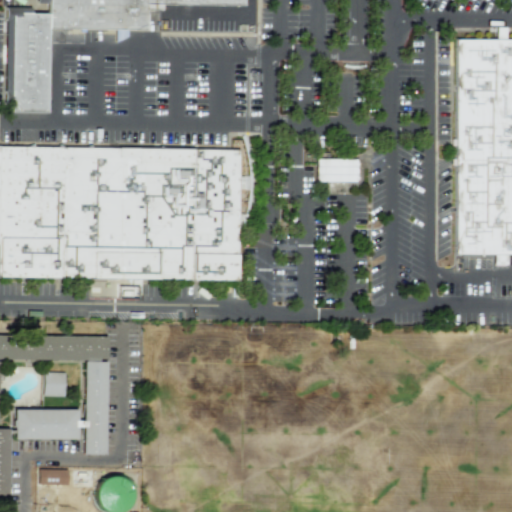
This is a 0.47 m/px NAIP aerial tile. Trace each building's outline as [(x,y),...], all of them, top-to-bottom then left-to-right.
[(46,28),(143,31),(144,10),(159,10),(159,4),(240,6),(240,0),(34,0),(35,3),(45,3),(45,14),(29,14),(29,8),(4,7),(2,98),(8,98),(8,112),(44,113),(46,28)] [(511,254),(511,39),(503,39),(503,27),(494,27),(494,39),(454,39),(453,254),(511,254)] [(237,150),(0,145),(0,277),(235,281),(237,150)] [(355,182),(355,159),(315,159),(314,182),(355,182)] [(103,336),(0,335),(0,499),(6,500),(6,429),(0,428),(0,359),(80,360),(80,420),(75,420),(75,410),(11,409),(11,439),(75,440),(75,427),(80,427),(80,454),(103,455),(103,360),(103,336)] [(40,396),(62,396),(62,373),(40,372),(40,396)]
